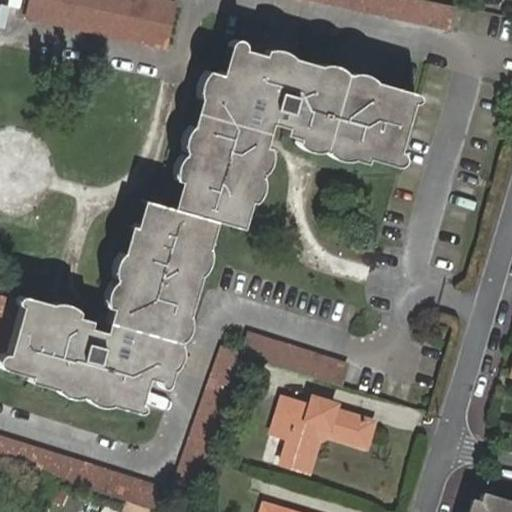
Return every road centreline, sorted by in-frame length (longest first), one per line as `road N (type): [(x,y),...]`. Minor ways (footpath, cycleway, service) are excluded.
road 1 (residential): [(0,424),(142,469),(164,459),(220,308),(386,359),(410,278)]
road 2 (residential): [(410,278),(471,76),(457,47),(241,0)]
road 3 (residential): [(202,0),(180,75),(0,33)]
road 4 (residential): [(487,305),(447,444)]
